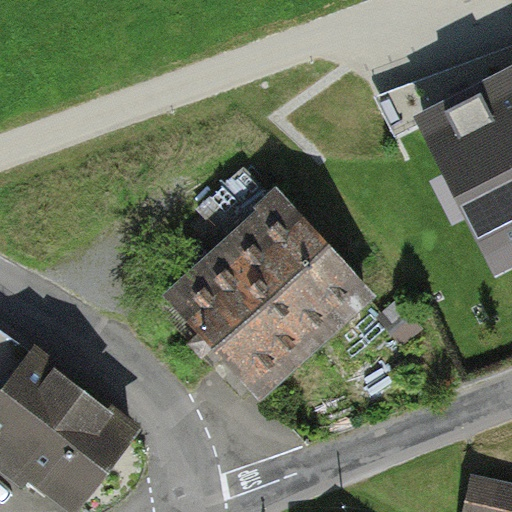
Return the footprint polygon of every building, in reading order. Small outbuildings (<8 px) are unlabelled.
[(511,65),(430,106),(511,270),(511,65)] [(217,234),(269,191),(247,165),(195,208),(217,234)] [(269,396),(384,299),(305,206),(191,303),(269,396)] [(0,395),(32,353),(0,329),(0,395)] [(0,444),(92,510),(153,424),(47,349),(0,415),(0,444)] [(511,511),(511,486),(482,478),(472,511),(511,511)]
